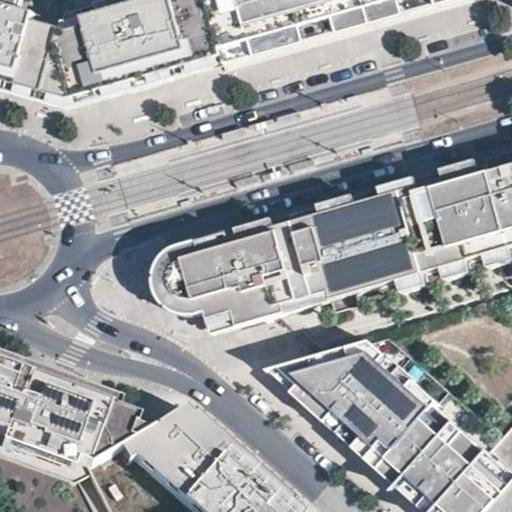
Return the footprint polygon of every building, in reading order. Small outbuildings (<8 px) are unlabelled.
[(0,0),(0,81),(73,101),(222,59),(225,58),(209,0),(182,0),(179,1),(178,0),(153,0),(131,7),(129,0),(116,0),(70,13),(68,21),(18,7),(19,0),(0,0)] [(227,64),(363,24),(355,0),(209,0),(225,58),(227,64)] [(228,68),(466,0),(448,0),(377,20),(363,24),(227,64),(228,68)] [(377,20),(371,0),(355,0),(363,24),(377,20)] [(371,0),(377,20),(448,0),(371,0)] [(279,119),(281,126),(303,120),(301,113),(279,119)] [(223,135),(225,142),(247,136),(245,129),(223,135)] [(511,153),(240,231),(244,247),(187,263),(181,266),(175,272),(173,276),(172,280),(172,284),(172,287),(174,291),(176,295),(180,299),(182,301),(185,302),(189,303),(192,303),(196,303),(200,302),(204,301),(209,316),(211,322),(236,315),(240,329),(335,302),(359,296),(404,283),(428,276),(448,270),(472,263),(491,258),(511,251),(511,153)] [(317,168),(315,161),(293,167),(295,174),(317,168)] [(237,183),(239,190),(261,183),(259,176),(237,183)] [(187,263),(244,247),(240,231),(181,248),(172,253),(165,259),(162,264),(158,271),(156,278),(157,291),(158,296),(163,305),(170,312),(179,317),(184,319),(189,320),(199,319),(209,316),(204,301),(200,302),(196,303),(192,303),(189,303),(185,302),(182,301),(180,299),(176,295),(174,291),(172,287),(172,284),(172,280),(173,276),(175,272),(181,266),(187,263)] [(511,264),(511,251),(491,258),(495,270),(511,264)] [(475,275),(472,263),(448,270),(451,282),(475,275)] [(431,288),(428,276),(404,283),(407,295),(431,288)] [(362,308),(359,296),(335,302),(338,314),(362,308)] [(215,337),(240,329),(236,315),(211,322),(215,337)] [(411,390),(384,366),(389,359),(372,344),(280,370),(301,389),(295,396),(366,459),(372,452),(393,471),(387,478),(424,511),(511,511),(511,472),(505,481),(484,462),(490,455),(456,426),(451,432),(432,415),(441,405),(416,383),(411,390)] [(416,383),(389,359),(384,366),(411,390),(416,383)] [(116,403),(0,360),(0,374),(112,414),(116,403)] [(301,389),(280,370),(270,373),(295,396),(301,389)] [(0,374),(0,454),(73,481),(78,478),(90,471),(120,451),(140,437),(143,435),(130,431),(134,422),(112,414),(0,374)] [(460,422),(441,405),(432,415),(451,432),(456,426),(460,422)] [(281,492),(186,408),(185,408),(143,435),(120,451),(134,467),(136,465),(188,511),(263,511),(279,495),(281,492)] [(493,451),(460,422),(456,426),(490,455),(493,451)] [(511,461),(511,431),(497,445),(511,461)] [(511,472),(511,468),(493,451),(490,455),(484,462),(505,481),(511,472)] [(393,471),(372,452),(366,459),(387,478),(393,471)]
